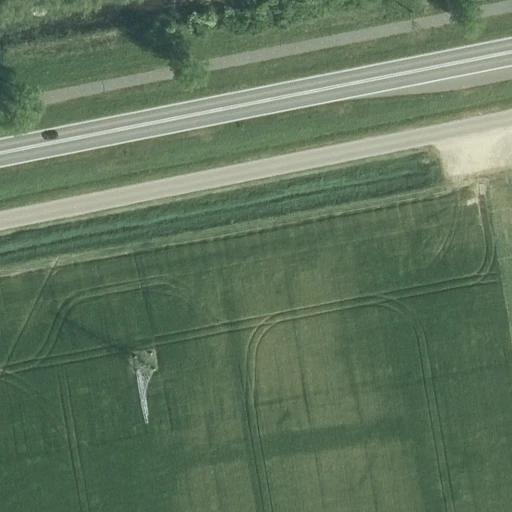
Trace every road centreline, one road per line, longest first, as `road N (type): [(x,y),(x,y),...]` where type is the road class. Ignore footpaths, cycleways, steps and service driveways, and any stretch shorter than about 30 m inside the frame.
road 1 (trunk): [(0,153),(511,49)]
road 2 (unclassified): [(0,221),(511,119)]
